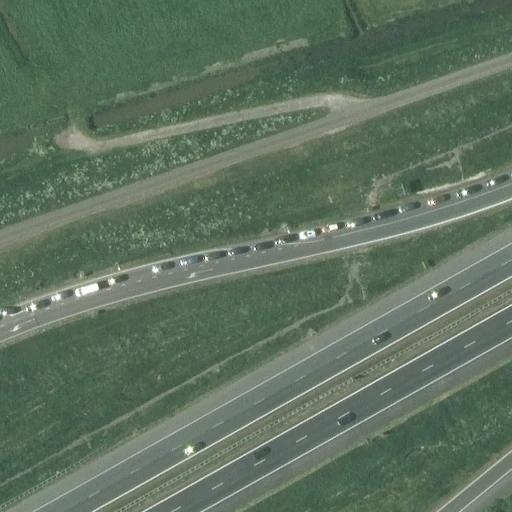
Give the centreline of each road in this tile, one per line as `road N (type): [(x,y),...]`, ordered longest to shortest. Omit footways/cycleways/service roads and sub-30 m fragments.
road 1 (unclassified): [(0,235),(511,59)]
road 2 (motorway): [(511,191),(0,336)]
road 3 (motorway): [(511,259),(63,511)]
road 4 (motorway): [(173,511),(511,321)]
road 5 (track): [(81,142),(119,146),(330,95),(359,110)]
road 6 (track): [(23,7),(81,142)]
